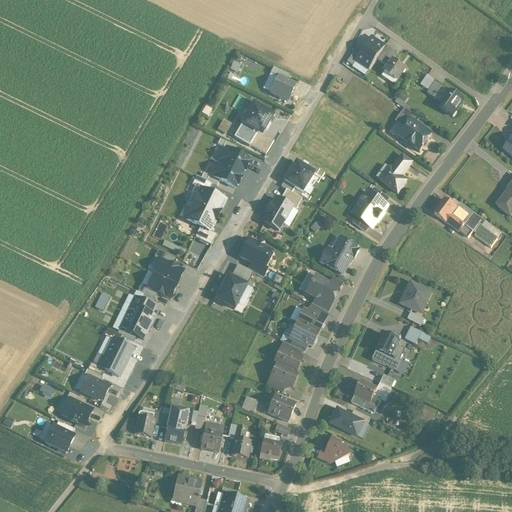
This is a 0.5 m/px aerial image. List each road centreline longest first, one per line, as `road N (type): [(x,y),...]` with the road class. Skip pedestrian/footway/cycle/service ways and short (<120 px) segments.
road 1 (track): [(0,414),(235,45),(319,87)]
road 2 (unclassified): [(101,447),(366,17)]
road 3 (residential): [(283,485),(366,279),(491,106)]
road 4 (track): [(283,485),(325,485),(399,460),(511,471)]
road 5 (residential): [(101,447),(283,485)]
road 6 (track): [(399,460),(432,442),(511,352)]
road 7 (residential): [(366,17),(491,106)]
